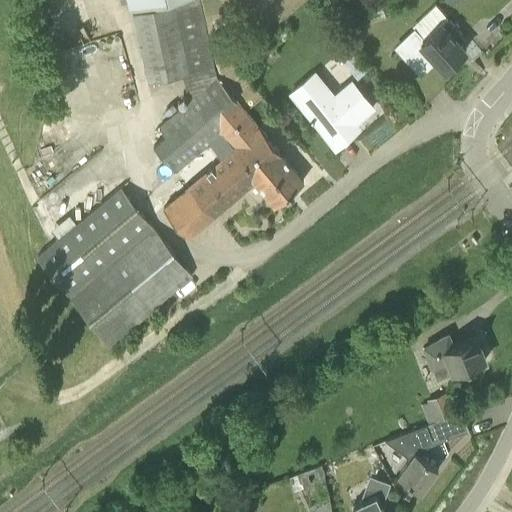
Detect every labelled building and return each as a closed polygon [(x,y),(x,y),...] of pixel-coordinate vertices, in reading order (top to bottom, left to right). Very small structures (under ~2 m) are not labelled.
[(217,78),(198,0),(126,0),(129,10),(131,9),(146,82),(182,74),(187,101),(217,78)] [(473,59),(480,52),(448,17),(425,39),(418,31),(399,49),(421,72),(435,58),(445,69),(447,67),(449,69),(458,60),(456,59),(464,51),(473,59)] [(428,69),(409,88),(424,104),(435,94),(442,87),(444,86),(428,69)] [(334,96),(327,87),(313,71),(289,91),(335,146),(350,133),(346,129),(373,107),(352,81),(334,96)] [(285,157),(259,126),(259,127),(218,78),(217,78),(187,101),(157,126),(165,134),(152,145),(176,171),(198,152),(211,166),(164,207),(188,236),(241,192),(255,180),(275,204),(303,180),(285,158),(285,157)] [(409,88),(395,98),(404,105),(412,99),(409,88)] [(108,343),(192,274),(153,227),(121,186),(36,255),(69,296),(108,343)] [(453,344),(448,333),(424,346),(437,378),(453,372),(485,359),(476,335),(453,344)] [(445,394),(428,401),(436,420),(453,413),(445,394)] [(398,475),(421,491),(438,468),(420,455),(427,446),(469,430),(461,410),(386,440),(410,458),(398,475)] [(324,477),(321,464),(298,473),(289,476),(294,490),(311,483),(307,473),(315,470),(318,479),(324,477)] [(381,505),(376,494),(353,504),(356,511),(385,511),(382,505),(381,505)]
